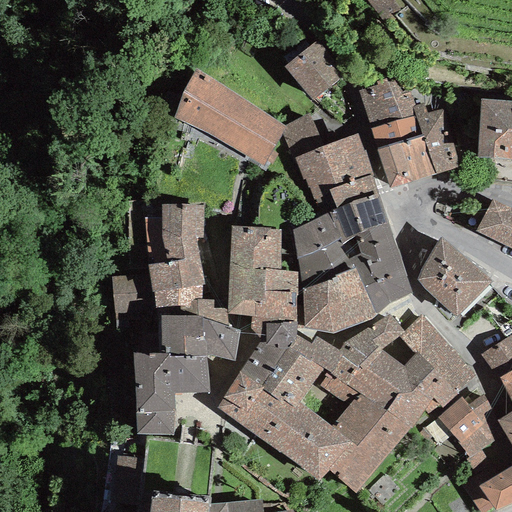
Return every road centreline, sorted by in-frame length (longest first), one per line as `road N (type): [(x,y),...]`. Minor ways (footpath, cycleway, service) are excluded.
road 1 (residential): [(413,201),(382,190),(348,70),(279,0)]
road 2 (tertiary): [(511,270),(416,213),(413,201)]
